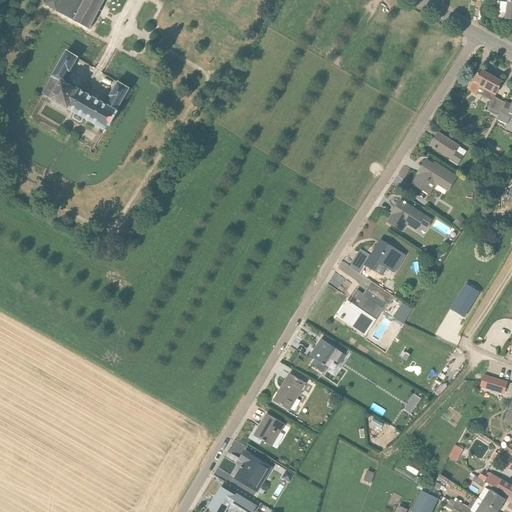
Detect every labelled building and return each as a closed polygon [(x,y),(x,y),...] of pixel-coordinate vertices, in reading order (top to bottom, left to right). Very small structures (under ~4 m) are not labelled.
[(104,0),(47,0),(45,4),(56,9),(74,19),(73,21),(89,29),(104,0)] [(511,0),(498,0),(498,1),(508,3),(506,19),(511,20),(511,0)] [(74,119),(81,122),(82,122),(84,119),(104,131),(129,89),(118,83),(110,96),(120,102),(115,112),(58,79),(64,69),(69,72),(77,58),(67,52),(42,94),(76,114),(74,117),(74,119)] [(488,108),(499,114),(500,114),(506,103),(494,97),(495,96),(502,82),(480,70),(469,90),(476,94),(477,93),(491,101),(488,108)] [(511,104),(511,105),(506,103),(500,114),(499,114),(497,120),(507,124),(510,117),(511,117),(511,104)] [(466,152),(438,134),(430,145),(450,158),(449,161),(457,166),(466,152)] [(448,191),(457,177),(434,162),(432,165),(426,161),(417,174),(418,175),(413,184),(428,194),(436,183),(448,191)] [(432,220),(400,200),(391,214),(392,215),(387,222),(396,228),(401,221),(416,230),(420,224),(427,229),(432,220)] [(459,231),(467,222),(460,215),(452,224),(459,231)] [(365,265),(374,271),(378,264),(394,273),(405,256),(386,244),(383,249),(377,245),(365,265)] [(443,255),(438,248),(430,253),(435,260),(443,255)] [(435,270),(433,262),(426,264),(428,272),(435,270)] [(339,318),(366,335),(383,309),(374,303),(377,298),(388,305),(394,298),(373,283),(367,292),(369,294),(367,298),(358,292),(354,298),(362,303),(358,308),(349,302),(339,318)] [(450,309),(464,318),(480,292),(466,284),(450,309)] [(397,311),(407,318),(412,310),(402,303),(397,311)] [(309,356),(314,359),(311,364),(323,373),(327,367),(325,365),(330,358),(339,364),(345,356),(327,343),(324,348),(318,344),(309,356)] [(305,384),(289,374),(274,401),(290,410),(305,384)] [(504,394),(508,382),(484,375),(480,387),(504,394)] [(414,395),(409,402),(416,406),(421,399),(414,395)] [(336,409),(338,402),(329,400),(328,408),(336,409)] [(265,415),(260,425),(260,426),(264,428),(258,439),(272,448),(284,426),(265,415)] [(383,424),(373,418),(370,424),(380,429),(383,424)] [(511,455),(511,443),(504,450),(501,448),(504,450),(508,453),(511,455)] [(463,450),(455,446),(449,457),(457,461),(463,450)] [(511,455),(508,453),(504,450),(501,448),(492,461),(501,466),(502,464),(511,470),(511,455)] [(265,464),(244,452),(240,459),(245,463),(235,479),(249,487),(258,492),(273,468),(265,464)] [(289,483),(294,475),(286,470),(281,478),(289,483)] [(371,483),(374,473),(367,470),(363,481),(371,483)] [(496,490),(511,498),(511,485),(503,480),(503,481),(489,473),(484,482),(496,490)] [(437,479),(434,486),(439,489),(443,483),(446,485),(449,480),(440,475),(437,479)] [(481,486),(484,482),(476,476),(473,481),(481,486)] [(454,484),(449,480),(446,484),(450,487),(449,489),(452,491),(453,488),(452,487),(454,484)] [(213,500),(208,508),(214,511),(225,511),(230,504),(242,511),(253,511),(257,506),(236,494),(235,495),(222,488),(215,501),(213,500)] [(428,494),(435,497),(438,492),(431,489),(428,494)] [(498,510),(505,500),(489,490),(482,501),(498,510)] [(431,511),(438,499),(435,497),(428,494),(421,491),(410,511),(431,511)] [(446,504),(454,508),(457,510),(460,511),(470,511),(471,511),(473,511),(475,511),(497,511),(498,510),(482,501),(481,502),(474,497),(467,507),(459,502),(460,501),(457,499),(455,502),(450,499),(449,500),(443,497),(441,501),(446,504)]
